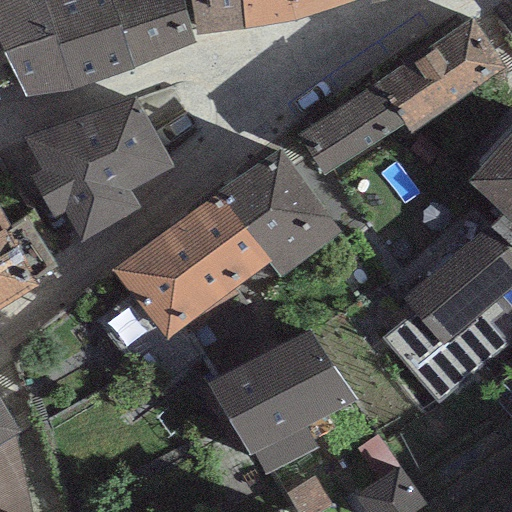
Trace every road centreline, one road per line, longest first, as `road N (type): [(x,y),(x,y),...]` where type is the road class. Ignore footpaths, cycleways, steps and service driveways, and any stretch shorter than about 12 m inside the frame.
road 1 (residential): [(291,58),(232,140),(177,194),(0,329)]
road 2 (residential): [(0,132),(185,67),(291,58)]
road 3 (residential): [(291,58),(430,0)]
